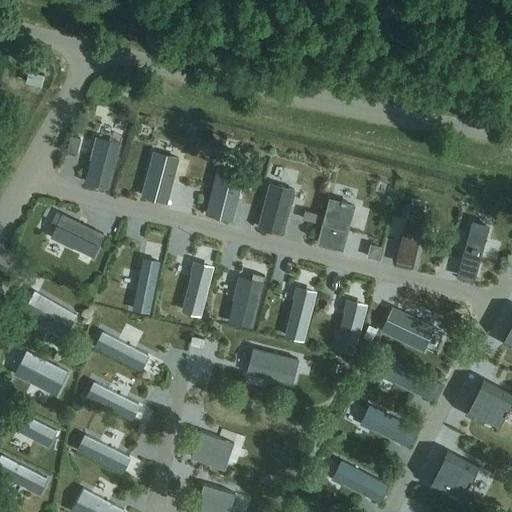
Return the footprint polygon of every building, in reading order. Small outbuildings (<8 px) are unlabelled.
[(22,88),(21,103),(48,104),(48,89),(22,88)] [(151,112),(149,125),(172,129),(174,116),(151,112)] [(225,143),(228,130),(201,124),(198,137),(225,143)] [(97,135),(85,181),(110,187),(121,142),(97,135)] [(251,151),(280,160),(284,146),(255,137),(251,151)] [(306,163),(339,173),(343,160),(310,150),(306,163)] [(145,164),(145,197),(184,197),(184,164),(145,164)] [(217,167),(206,213),(232,221),(244,174),(217,167)] [(269,182),(258,227),(283,233),(295,188),(269,182)] [(329,195),(311,223),(344,243),(362,215),(329,195)] [(410,205),(395,262),(413,266),(427,209),(410,205)] [(63,212),(51,236),(93,256),(105,233),(63,212)] [(472,219),(457,276),(474,280),(489,224),(472,219)] [(143,257),(133,309),(150,312),(160,260),(143,257)] [(195,260),(182,310),(201,315),(214,265),(195,260)] [(239,275),(228,321),(253,327),(264,281),(239,275)] [(37,283),(18,316),(47,333),(66,299),(37,283)] [(297,285),(285,335),(304,340),(316,290),(297,285)] [(348,298),(335,348),(354,353),(367,303),(348,298)] [(432,303),(403,318),(420,352),(450,337),(432,303)] [(511,324),(503,342),(511,346),(511,324)] [(102,330),(94,346),(141,370),(150,354),(102,330)] [(291,383),(298,358),(254,347),(248,372),(291,383)] [(27,349),(15,372),(56,394),(68,371),(27,349)] [(394,358),(384,375),(432,399),(441,382),(394,358)] [(198,368),(191,383),(211,393),(218,378),(198,368)] [(511,392),(484,378),(467,413),(496,428),(511,397),(511,392)] [(94,381),(86,397),(132,419),(140,403),(94,381)] [(202,403),(193,422),(209,430),(219,411),(202,403)] [(370,404),(361,422),(409,445),(418,428),(370,404)] [(10,406),(2,421),(49,445),(57,430),(10,406)] [(85,433),(77,449),(123,472),(131,456),(85,433)] [(495,461),(511,459),(511,433),(493,435),(495,461)] [(449,450),(431,485),(461,500),(479,465),(449,450)] [(162,470),(164,454),(145,451),(142,468),(162,470)] [(1,453),(0,455),(0,471),(40,493),(49,477),(1,453)] [(342,459),(332,476),(380,501),(389,484),(342,459)] [(302,488),(326,493),(331,469),(307,465),(302,488)] [(83,487),(71,509),(76,511),(123,511),(125,509),(83,487)]
